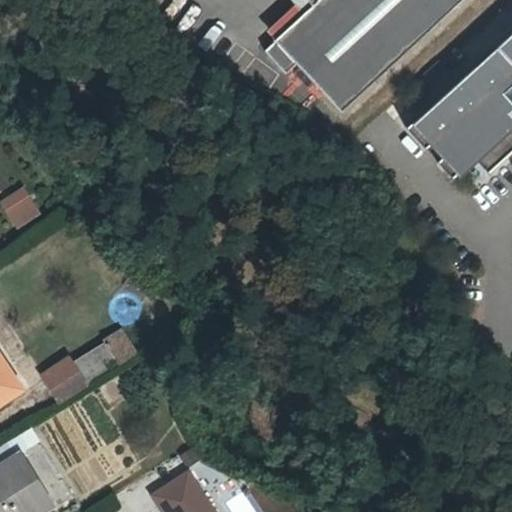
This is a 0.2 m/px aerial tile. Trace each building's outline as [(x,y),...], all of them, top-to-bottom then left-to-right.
[(309,0),(317,8),(269,52),(290,75),(301,65),(346,114),(468,0),(309,0)] [(462,78),(393,140),(413,163),(421,156),(433,169),(425,176),(440,192),(462,172),(476,187),(511,153),(511,40),(510,42),(506,37),(481,60),(485,64),(466,82),(462,78)] [(0,205),(14,229),(40,214),(23,185),(0,199),(0,205)] [(117,332),(102,341),(114,360),(116,365),(131,356),(117,332)] [(114,360),(102,341),(68,362),(66,359),(40,376),(56,403),(82,387),(79,382),(114,360)] [(0,399),(18,388),(0,358),(0,399)] [(16,452),(37,443),(31,428),(9,438),(16,452)] [(47,511),(55,507),(20,456),(0,469),(0,511),(47,511)] [(215,511),(188,470),(148,495),(159,511),(215,511)] [(94,511),(108,511),(118,507),(112,494),(91,505),(94,511)]
